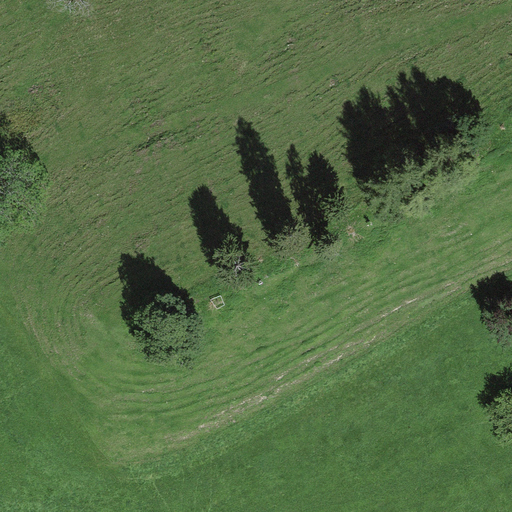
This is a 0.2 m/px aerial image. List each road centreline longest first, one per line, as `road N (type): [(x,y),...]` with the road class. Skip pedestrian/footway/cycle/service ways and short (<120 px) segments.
road 1 (track): [(0,308),(84,371),(511,126)]
road 2 (track): [(454,0),(127,142)]
road 3 (track): [(127,142),(0,192)]
